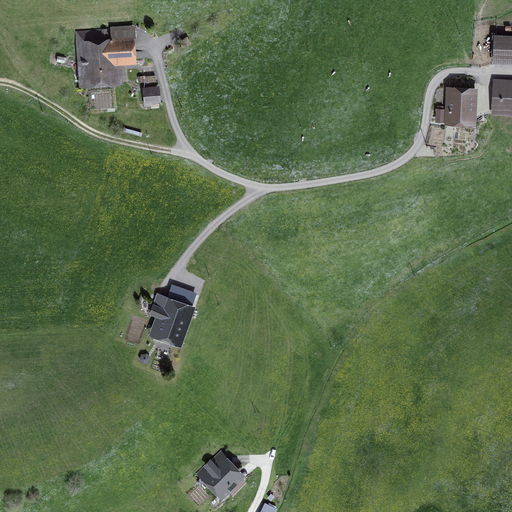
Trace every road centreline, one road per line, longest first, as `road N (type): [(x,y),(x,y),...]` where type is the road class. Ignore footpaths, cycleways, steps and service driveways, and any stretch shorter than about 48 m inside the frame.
road 1 (track): [(139,34),(153,47),(176,129),(191,152),(223,174),(268,187),(392,166),(416,146),(441,75),(511,72)]
road 2 (track): [(0,82),(99,135),(191,152)]
road 3 (track): [(174,276),(218,221),(268,187)]
